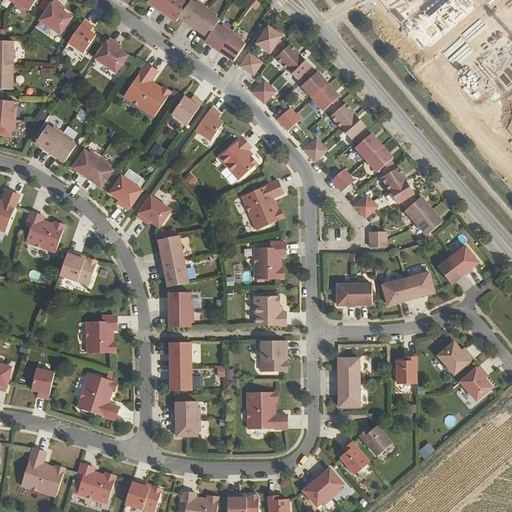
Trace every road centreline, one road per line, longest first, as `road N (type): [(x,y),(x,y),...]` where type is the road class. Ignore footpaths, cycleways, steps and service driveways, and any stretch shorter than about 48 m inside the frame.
road 1 (residential): [(100,0),(246,100),(297,158),(310,195),(312,333)]
road 2 (residential): [(0,162),(65,193),(125,256),(145,335),(137,454)]
road 3 (tertiary): [(511,251),(313,18)]
road 4 (residential): [(312,333),(314,426),(296,458),(269,467),(200,467),(137,454)]
road 5 (residential): [(312,333),(464,317),(511,363)]
road 6 (residential): [(137,454),(0,416)]
